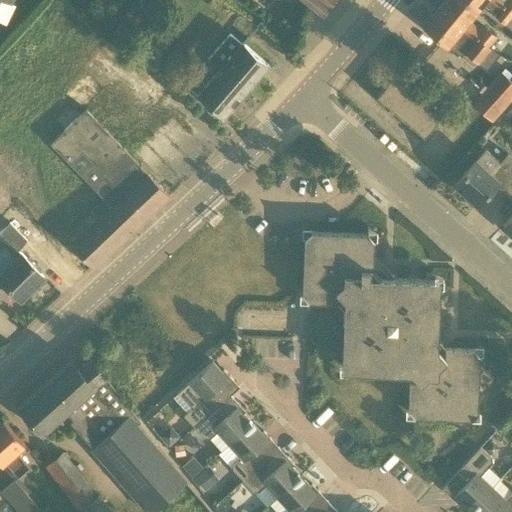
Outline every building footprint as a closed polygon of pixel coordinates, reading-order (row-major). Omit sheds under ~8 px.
[(301,0),(322,16),(334,0),(301,0)] [(482,31),(469,21),(478,11),(464,0),(445,0),(440,7),(488,46),(496,36),(485,27),(482,31)] [(511,12),(496,0),(464,0),(478,11),(483,4),(496,14),(495,15),(511,29),(511,12)] [(511,0),(496,0),(511,12),(511,0)] [(488,46),(440,7),(423,27),(447,47),(449,46),(460,55),(467,53),(487,70),(500,54),(488,46)] [(121,23),(112,35),(122,43),(132,31),(121,23)] [(242,44),(230,33),(208,59),(220,69),(197,95),(223,118),(269,65),(243,43),(242,44)] [(0,136),(0,162),(18,181),(8,191),(16,199),(26,189),(39,202),(29,211),(37,219),(46,210),(59,223),(58,224),(86,252),(133,206),(134,207),(137,205),(130,198),(140,189),(146,195),(148,193),(147,192),(195,145),(169,120),(167,117),(165,118),(153,105),(162,96),(155,88),(145,97),(132,85),(142,75),(134,67),(125,77),(105,57),(113,49),(100,37),(79,57),(91,68),(77,82),(80,85),(81,85),(89,93),(88,94),(139,145),(134,150),(136,152),(121,167),(119,166),(107,177),(109,179),(93,194),(91,192),(86,196),(24,134),(11,148),(0,136)] [(493,121),(511,99),(511,81),(501,72),(473,103),(493,121)] [(424,137),(443,115),(396,74),(377,96),(424,137)] [(499,162),(485,149),(474,160),(454,183),(477,204),(495,184),(509,196),(511,192),(511,157),(507,154),(499,162)] [(511,192),(509,196),(511,199),(511,214),(502,226),(511,234),(511,192)] [(0,242),(15,258),(0,272),(0,297),(0,298),(10,288),(20,298),(44,275),(18,249),(27,239),(10,221),(11,220),(2,210),(0,211),(0,226),(2,229),(0,230),(0,242)] [(471,419),(478,413),(480,356),(474,349),(445,348),(438,340),(441,286),(434,279),(384,277),(384,269),(381,266),(373,266),(374,240),(368,234),(311,231),(305,238),(302,295),(308,301),(337,303),(344,310),(342,364),(348,371),(402,373),(409,381),(408,410),(414,417),(471,419)] [(140,422),(91,359),(78,369),(71,360),(18,407),(42,434),(66,413),(72,420),(70,422),(92,448),(91,448),(146,511),(152,511),(187,482),(137,425),(140,422)] [(221,371),(212,361),(177,392),(191,408),(184,415),(194,426),(203,418),(231,394),(239,386),(224,369),(221,371)] [(229,444),(252,422),(243,413),(245,410),(231,394),(203,418),(194,426),(204,438),(210,438),(217,431),(229,444)] [(29,466),(16,452),(25,444),(3,420),(0,422),(0,462),(2,464),(5,462),(18,476),(29,466)] [(261,432),(252,422),(229,444),(240,456),(233,463),(233,468),(243,480),(279,447),(264,430),(261,432)] [(492,441),(485,448),(493,455),(499,448),(492,441)] [(493,486),(501,477),(489,466),(492,462),(492,457),(480,446),(442,488),(459,504),(461,501),(471,510),(493,486)] [(277,497),(301,476),(292,466),(294,464),(279,447),(243,480),(253,491),(259,491),(266,484),(277,497)] [(96,497),(63,452),(45,465),(79,511),(112,511),(99,494),(96,497)] [(204,491),(215,482),(205,470),(194,478),(204,491)] [(314,511),(327,500),(312,483),(310,485),(301,476),(277,497),(289,509),(285,511),(314,511)] [(19,511),(41,511),(42,511),(14,479),(0,490),(19,511)] [(511,511),(511,490),(511,491),(505,498),(493,486),(471,510),(473,511),(511,511)] [(338,511),(327,500),(314,511),(338,511)]
